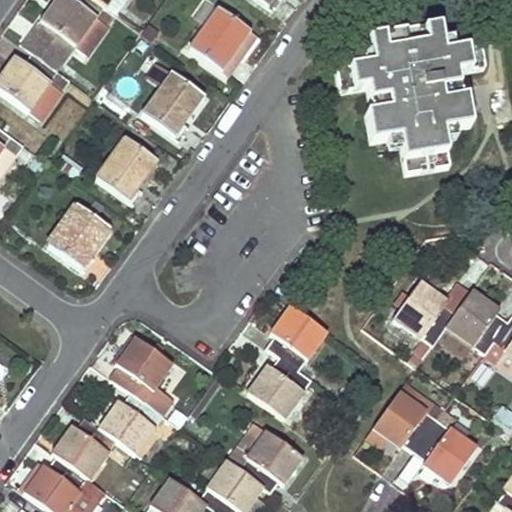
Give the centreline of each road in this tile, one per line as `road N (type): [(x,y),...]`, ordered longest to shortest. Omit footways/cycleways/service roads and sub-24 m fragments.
road 1 (residential): [(320,0),(123,287),(83,330)]
road 2 (residential): [(83,330),(0,442)]
